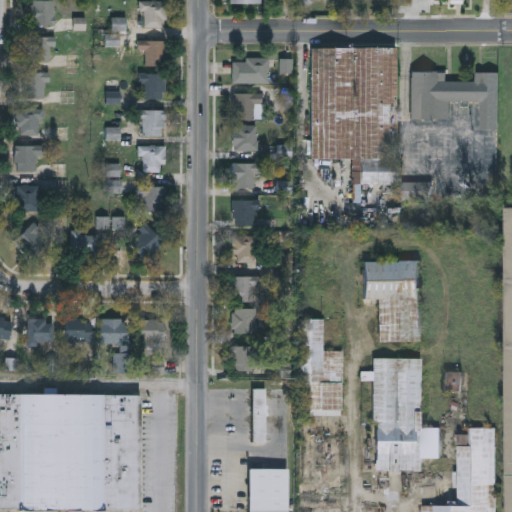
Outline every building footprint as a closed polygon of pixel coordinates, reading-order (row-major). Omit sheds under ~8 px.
[(31,25),(31,0),(54,0),(54,25),(31,25)] [(142,26),(142,1),(166,1),(166,26),(142,26)] [(28,61),(28,36),(55,36),(55,46),(49,46),(49,61),(28,61)] [(138,51),(138,40),(167,40),(167,66),(145,66),(145,51),(138,51)] [(397,49),(397,186),(353,186),(353,161),(312,161),(312,48),(397,49)] [(266,57),(266,83),(233,83),(233,57),(266,57)] [(411,119),(411,71),(447,72),(447,81),(477,81),(477,72),(499,72),(498,130),(481,129),(481,101),(449,101),(449,119),(411,119)] [(48,98),(23,98),(23,72),(48,72),(48,98)] [(165,73),(165,99),(142,99),(142,73),(165,73)] [(233,120),(233,92),(263,92),(263,104),(254,104),(254,120),(233,120)] [(41,135),(16,135),(16,108),(41,108),(41,135)] [(165,135),(139,135),(139,110),(165,110),(165,135)] [(257,124),(257,151),(233,151),(233,124),(257,124)] [(43,155),(35,155),(35,171),(15,171),(15,145),(43,145),(43,155)] [(164,172),(142,172),(142,145),(164,145),(164,172)] [(260,173),(255,173),(255,188),(233,188),(233,163),(260,163),(260,173)] [(39,211),(15,211),(15,184),(39,184),(39,211)] [(166,211),(142,211),(142,186),(166,186),(166,211)] [(233,200),(257,200),(257,225),(233,225),(233,200)] [(41,229),(37,233),(47,244),(33,258),(15,239),(34,221),(41,229)] [(145,258),(129,242),(148,225),(163,241),(145,258)] [(97,231),(97,254),(71,254),(71,231),(97,231)] [(233,235),(258,235),(258,262),(233,262),(233,235)] [(419,263),(420,344),(379,344),(379,301),(364,301),(363,263),(419,263)] [(262,286),(254,286),(254,302),(233,302),(233,276),(262,276),(262,286)] [(256,307),(256,332),(233,332),(233,307),(256,307)] [(0,339),(0,315),(12,316),(10,341),(0,339)] [(101,343),(101,318),(127,318),(127,343),(101,343)] [(54,319),(54,343),(27,343),(27,319),(54,319)] [(92,319),(92,344),(66,344),(66,319),(92,319)] [(164,346),(140,346),(140,319),(164,319),(164,346)] [(343,352),(342,413),(301,412),(302,320),(324,320),(323,352),(343,352)] [(235,345),(255,345),(255,370),(235,370),(235,345)] [(440,430),(440,461),(422,461),(422,473),(374,473),(373,360),(421,360),(422,430),(440,430)] [(266,390),(266,444),(252,444),(252,390),(266,390)] [(0,509),(141,511),(142,396),(0,394),(0,509)] [(422,511),(422,509),(458,508),(457,445),(469,445),(469,431),(495,430),(495,511),(422,511)] [(250,511),(250,462),(266,462),(266,474),(274,474),(274,490),(268,490),(267,499),(276,499),(276,511),(250,511)]
